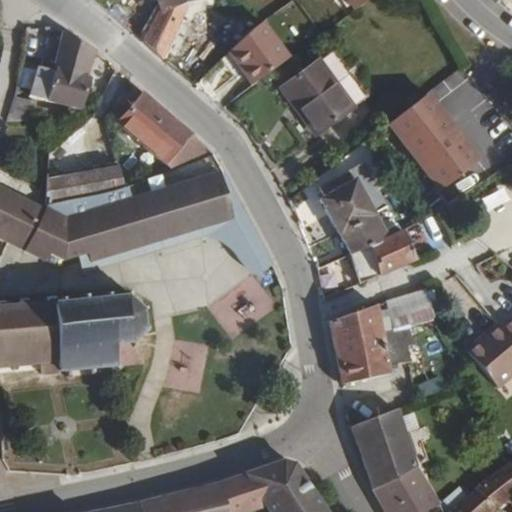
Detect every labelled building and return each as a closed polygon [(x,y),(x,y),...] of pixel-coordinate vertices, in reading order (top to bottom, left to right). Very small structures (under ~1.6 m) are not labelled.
[(158,0),(161,8),(143,42),(163,58),(164,57),(186,6),(204,0),(203,0),(158,0)] [(344,0),(353,12),(368,0),(344,0)] [(226,53),(251,88),(287,61),(260,23),(226,53)] [(95,51),(62,34),(54,70),(39,67),(32,97),(83,109),(91,82),(86,80),(95,51)] [(163,58),(143,42),(142,44),(161,62),(163,58)] [(318,62),(353,108),(366,99),(331,53),(318,62)] [(315,135),(353,108),(318,62),(281,89),(315,135)] [(169,163),(174,170),(211,152),(142,93),(119,124),(165,165),(169,163)] [(388,124),(438,196),(483,164),(433,93),(388,124)] [(15,97),(7,121),(50,121),(53,109),(15,97)] [(371,150),(388,136),(383,127),(365,141),(371,150)] [(347,171),(373,214),(387,207),(362,163),(347,171)] [(47,205),(123,188),(117,165),(47,180),(45,205),(47,205)] [(348,255),(389,238),(373,214),(347,171),(319,186),(325,197),(320,200),(348,255)] [(0,186),(0,237),(26,250),(29,241),(65,260),(88,253),(90,261),(231,220),(218,174),(131,201),(128,188),(123,188),(47,205),(46,209),(0,186)] [(481,197),(486,210),(510,202),(505,189),(481,197)] [(413,260),(403,232),(389,238),(348,255),(358,284),(413,260)] [(431,319),(423,290),(384,303),(390,332),(408,326),(431,319)] [(0,367),(14,368),(15,371),(22,370),(21,366),(40,365),(40,375),(66,372),(66,377),(71,376),(71,371),(89,370),(90,375),(94,375),(93,369),(113,367),(119,371),(121,369),(118,366),(141,364),(144,345),(138,343),(140,331),(147,333),(147,329),(141,327),(140,314),(146,310),(144,307),(138,310),(126,299),(128,294),(125,292),(123,299),(109,300),(108,295),(104,295),(105,301),(85,302),(85,297),(82,297),(82,303),(63,304),(63,299),(59,299),(59,304),(56,304),(56,298),(48,298),(48,305),(29,306),(29,300),(20,300),(20,308),(7,309),(6,302),(0,301),(0,367)] [(408,326),(390,332),(380,335),(373,306),(328,322),(342,387),(389,374),(388,366),(410,359),(408,344),(411,343),(408,326)] [(511,313),(497,326),(511,343),(511,313)] [(497,388),(511,375),(511,343),(497,326),(495,323),(473,342),(474,344),(467,351),(497,388)] [(421,400),(445,392),(441,378),(416,385),(421,400)] [(0,414),(0,417),(15,415),(12,381),(0,381),(0,414)] [(416,466),(397,409),(350,428),(373,489),(416,466)] [(265,505),(270,511),(324,511),(293,466),(281,463),(245,475),(265,505)] [(492,511),(511,495),(511,469),(508,464),(450,511),(492,511)] [(441,511),(416,466),(373,489),(385,511),(441,511)] [(122,508),(102,511),(246,511),(265,505),(245,475),(210,486),(122,508)]
